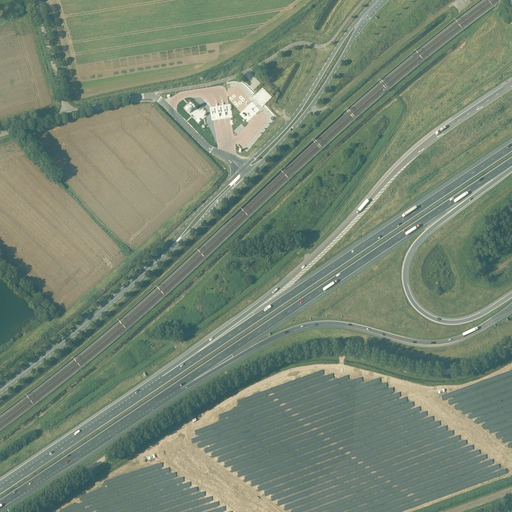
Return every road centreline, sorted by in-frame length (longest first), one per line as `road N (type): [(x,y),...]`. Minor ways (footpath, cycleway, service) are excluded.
road 1 (unclassified): [(27,511),(274,358),(349,348),(448,369),(469,367),(511,343)]
road 2 (motorway): [(511,82),(414,152),(298,272),(167,377)]
road 3 (motorway): [(511,146),(167,377)]
road 4 (motorway): [(176,387),(511,161)]
road 5 (motorway): [(176,387),(304,325),(335,322),(431,343),(470,333),(511,306)]
road 6 (motorway): [(511,294),(470,319),(442,321),(416,307),(404,277),(420,238),(511,163)]
road 7 (secondary): [(247,175),(303,116),(381,0)]
road 8 (secondary): [(0,391),(167,251)]
road 9 (secondary): [(375,0),(293,117),(241,169)]
road 10 (motorway): [(0,504),(176,387)]
road 11 (unclassified): [(67,115),(150,95),(241,169)]
road 12 (motorway): [(167,377),(0,489)]
road 13 (track): [(448,7),(327,105)]
